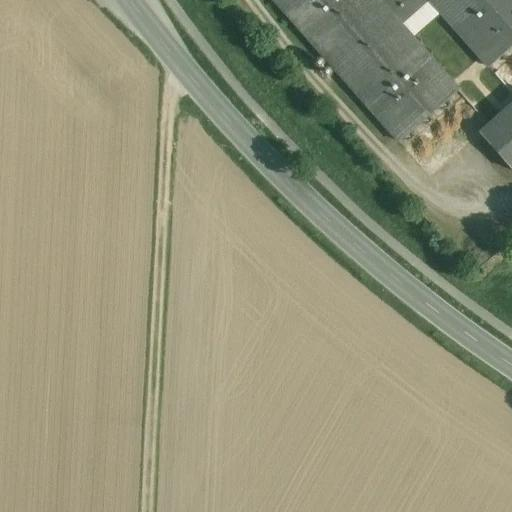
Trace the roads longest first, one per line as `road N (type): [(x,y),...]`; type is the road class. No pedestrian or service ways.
road 1 (tertiary): [(511,365),(400,287),(293,192),(129,0)]
road 2 (track): [(146,511),(166,96),(180,67)]
